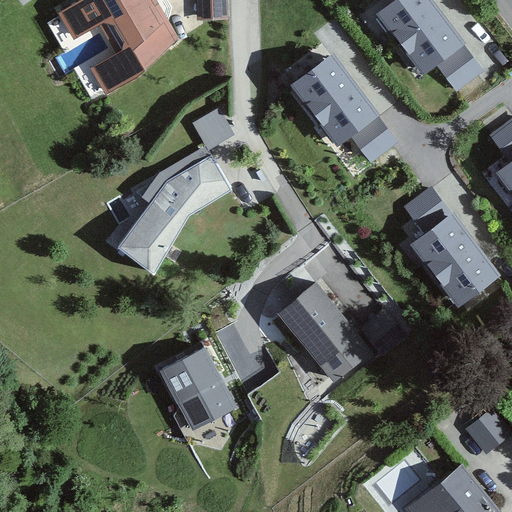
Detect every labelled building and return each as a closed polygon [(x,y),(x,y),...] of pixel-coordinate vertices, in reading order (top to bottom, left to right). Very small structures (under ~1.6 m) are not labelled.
[(74,40),(102,25),(118,52),(91,67),(107,95),(146,74),(181,38),(158,0),(81,0),(59,12),(74,40)] [(229,0),(197,0),(198,20),(230,19),(229,0)] [(469,55),(428,0),(413,0),(381,24),(427,86),(469,55)] [(384,123),(338,62),(296,93),(342,155),(384,123)] [(511,119),(493,126),(499,145),(511,140),(511,119)] [(231,193),(210,157),(166,182),(117,246),(154,274),(191,217),(231,193)] [(511,171),(502,179),(511,192),(511,171)] [(405,202),(415,220),(446,202),(435,184),(405,202)] [(428,237),(455,210),(445,200),(418,227),(428,237)] [(503,286),(458,225),(415,256),(461,317),(503,286)] [(314,280),(277,311),(336,381),(373,350),(314,280)] [(384,310),(361,328),(384,356),(406,338),(384,310)] [(234,406),(204,351),(163,373),(194,428),(234,406)] [(511,432),(493,407),(466,428),(487,456),(511,437),(511,432)] [(499,511),(460,463),(403,509),(406,511),(499,511)]
